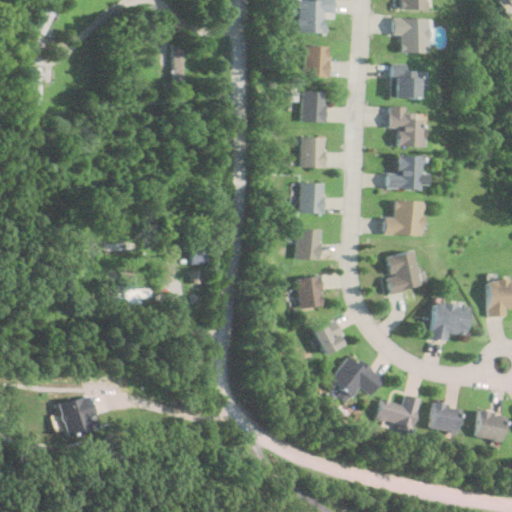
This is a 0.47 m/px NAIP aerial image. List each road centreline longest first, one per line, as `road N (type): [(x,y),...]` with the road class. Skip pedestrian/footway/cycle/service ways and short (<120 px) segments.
road 1 (residential): [(511,498),(420,485),(315,453),(273,439),(232,412),(222,372),(235,0)]
road 2 (residential): [(487,372),(409,364),(384,344),(351,295),(352,0)]
road 3 (residential): [(235,26),(177,24),(160,0),(57,54)]
